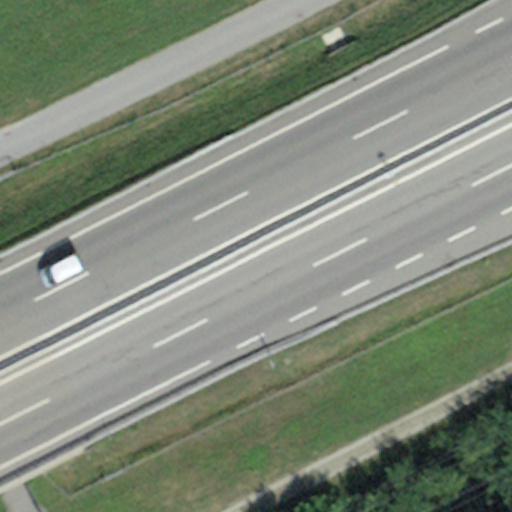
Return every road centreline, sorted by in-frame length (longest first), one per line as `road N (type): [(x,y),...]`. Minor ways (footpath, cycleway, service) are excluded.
road 1 (motorway): [(511,58),(0,317)]
road 2 (motorway): [(0,423),(511,166)]
road 3 (track): [(241,511),(511,376)]
